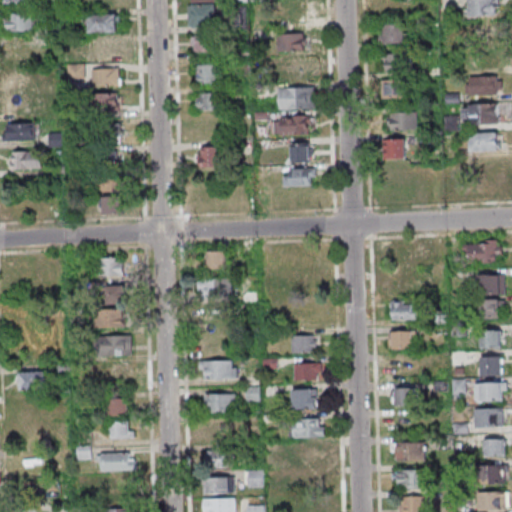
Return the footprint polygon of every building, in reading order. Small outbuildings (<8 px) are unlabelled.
[(192,0),(194,25),(219,24),(219,2),(229,2),(228,0),(192,0)] [(284,0),(284,22),(312,22),(312,0),(284,0)] [(499,0),(468,0),(468,15),(499,15),(499,0)] [(7,32),(39,32),(39,14),(7,14),(7,32)] [(90,14),(90,32),(119,32),(119,14),(90,14)] [(499,20),(479,20),(479,39),(499,39),(499,20)] [(408,24),(380,24),(380,43),(408,43),(408,24)] [(307,33),(279,33),(279,50),(307,50),(307,33)] [(192,51),(216,51),(216,35),(192,35),(192,51)] [(123,61),(123,42),(93,42),(93,61),(123,61)] [(501,48),(477,48),(477,66),(501,66),(501,48)] [(410,53),(383,53),(383,71),(410,71),(410,53)] [(315,62),(279,62),(279,79),(315,79),(315,62)] [(197,64),(197,82),(222,82),(222,64),(197,64)] [(6,87),(37,87),(37,68),(6,68),(6,87)] [(121,68),(93,68),(93,85),(121,85),(121,68)] [(466,75),(466,94),(502,94),(502,75),(466,75)] [(391,98),(409,98),(409,84),(391,84),(391,98)] [(281,108),(315,108),(315,87),(281,87),(281,108)] [(224,110),(224,92),(196,92),(196,110),(224,110)] [(93,112),(120,112),(120,93),(93,93),(93,112)] [(31,97),(2,97),(2,115),(31,115),(31,97)] [(465,103),(465,124),(499,124),(499,103),(465,103)] [(389,129),(418,129),(418,111),(389,111),(389,129)] [(313,116),(274,116),(274,133),(313,133),(313,116)] [(5,124),(5,141),(30,141),(30,124),(5,124)] [(93,143),(123,143),(123,124),(93,124),(93,143)] [(500,151),(500,132),(471,132),(471,151),(500,151)] [(406,158),(406,138),(385,138),(385,158),(406,158)] [(315,161),(315,144),(290,144),(290,161),(315,161)] [(201,168),(221,168),(221,147),(201,147),(201,168)] [(43,169),(43,151),(10,151),(10,169),(43,169)] [(119,151),(94,151),(94,169),(119,169),(119,151)] [(284,168),(284,185),(317,185),(317,168),(284,168)] [(123,191),(123,175),(99,175),(99,192),(123,191)] [(483,198),(506,198),(506,180),(483,180),(483,198)] [(101,213),(123,213),(123,196),(101,196),(101,213)] [(466,241),(466,260),(502,260),(502,241),(466,241)] [(416,242),(392,242),(392,263),(432,263),(432,250),(416,250),(416,242)] [(229,250),(208,250),(208,267),(229,267),(229,250)] [(126,276),(126,258),(97,258),(97,276),(126,276)] [(479,274),(479,293),(506,293),(506,274),(479,274)] [(419,294),(419,276),(394,276),(394,294),(419,294)] [(199,278),(199,296),(234,296),(234,278),(199,278)] [(316,278),(293,278),(293,295),(316,295),(316,278)] [(106,285),(106,304),(126,304),(126,285),(106,285)] [(506,299),(481,299),(481,317),(506,317),(506,299)] [(394,319),(419,319),(419,300),(394,300),(394,319)] [(128,309),(98,309),(98,327),(128,327),(128,309)] [(416,330),(391,330),(391,348),(416,348),(416,330)] [(502,330),(482,330),(482,347),(502,347),(502,330)] [(98,335),(98,355),(131,355),(131,335),(98,335)] [(317,335),(293,335),(293,352),(317,352),(317,335)] [(480,356),(480,374),(504,374),(504,356),(480,356)] [(391,358),(391,376),(429,376),(429,358),(391,358)] [(237,378),(237,360),(202,360),(202,378),(237,378)] [(129,363),(106,363),(106,381),(129,381),(129,363)] [(321,363),(294,363),(294,379),(321,379),(321,363)] [(19,372),(19,390),(46,390),(46,372),(19,372)] [(476,382),(476,400),(507,400),(507,382),(476,382)] [(416,387),(392,387),(392,405),(416,405),(416,387)] [(318,409),(318,389),(293,389),(293,409),(318,409)] [(237,393),(206,393),(206,412),(237,412),(237,393)] [(130,397),(111,397),(111,415),(130,415),(130,397)] [(475,408),(475,426),(504,426),(504,408),(475,408)] [(325,437),(325,418),(295,418),(295,437),(325,437)] [(109,438),(134,438),(134,421),(109,421),(109,438)] [(201,439),(227,439),(227,421),(201,421),(201,439)] [(506,455),(506,438),(485,438),(485,455),(506,455)] [(427,460),(427,442),(393,442),(393,460),(427,460)] [(318,445),(290,445),(290,454),(282,454),(282,464),(318,464),(318,445)] [(208,451),(208,467),(235,467),(235,451),(208,451)] [(108,452),(108,470),(136,470),(136,452),(108,452)] [(507,464),(482,464),(482,483),(507,483),(507,464)] [(399,488),(424,488),(424,469),(392,469),(392,479),(399,479),(399,488)] [(260,487),(260,470),(248,470),(248,487),(260,487)] [(297,491),(321,491),(321,473),(297,473),(297,491)] [(235,477),(205,477),(205,493),(235,493),(235,477)] [(130,480),(109,480),(109,498),(130,498),(130,480)] [(478,511),(510,511),(510,491),(478,491),(478,511)] [(425,511),(425,496),(401,496),(401,511),(425,511)] [(203,511),(236,511),(237,498),(204,498),(203,511)] [(322,511),(323,498),(296,498),(296,511),(322,511)]
